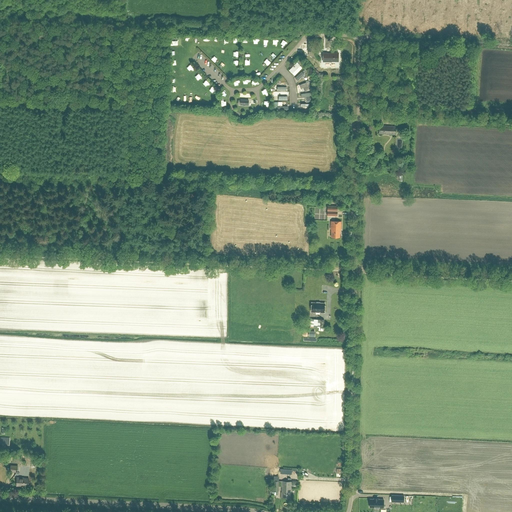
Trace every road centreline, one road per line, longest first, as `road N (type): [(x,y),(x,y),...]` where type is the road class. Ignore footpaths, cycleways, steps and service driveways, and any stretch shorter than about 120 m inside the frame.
road 1 (unclassified): [(348,511),(359,35)]
road 2 (tertiary): [(256,511),(0,497)]
road 3 (track): [(355,268),(511,276)]
road 4 (track): [(511,112),(358,97)]
